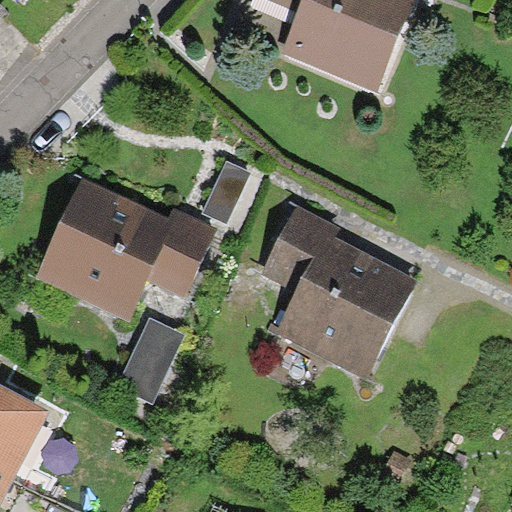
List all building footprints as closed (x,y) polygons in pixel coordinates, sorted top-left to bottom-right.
[(265,0),(304,15),(287,58),(380,95),(418,0),(265,0)] [(0,22),(10,14),(0,3),(0,22)] [(171,222),(83,181),(37,279),(130,323),(150,281),(186,298),(217,233),(175,213),(171,222)] [(278,335),(367,382),(417,285),(332,240),(336,231),(300,212),(267,275),(300,293),(278,335)] [(186,338),(152,322),(120,391),(155,406),(186,338)] [(0,390),(0,509),(48,415),(0,390)]
